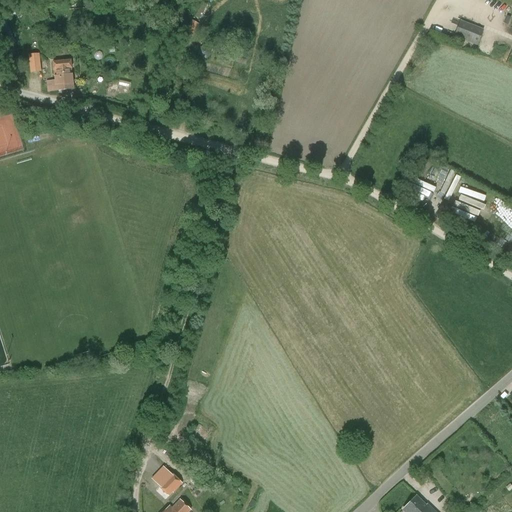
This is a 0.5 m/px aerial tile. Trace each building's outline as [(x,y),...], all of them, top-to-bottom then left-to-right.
[(105,16),(100,29),(104,30),(109,17),(105,16)] [(6,40),(18,37),(13,17),(1,20),(6,40)] [(453,37),(477,46),(483,30),(460,21),(453,37)] [(29,56),(31,73),(41,72),(38,54),(29,56)] [(53,77),(54,77),(54,81),(46,82),(47,93),(73,90),(72,75),(70,60),(52,62),(53,77)] [(431,165),(439,170),(442,165),(430,158),(429,161),(424,158),(415,173),(424,178),(431,165)] [(147,486),(161,500),(180,478),(167,465),(147,486)] [(432,511),(426,505),(426,506),(416,496),(402,510),(403,511),(432,511)] [(169,506),(163,511),(185,511),(189,509),(188,508),(179,500),(171,509),(169,507),(169,506)]
